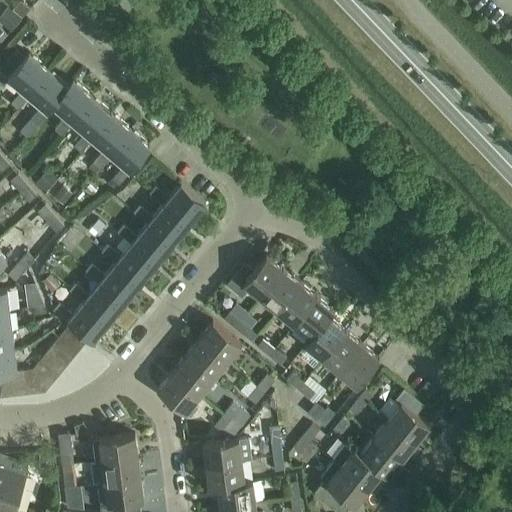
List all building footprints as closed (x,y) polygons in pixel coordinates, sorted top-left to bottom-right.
[(8,75),(20,86),(41,61),(29,51),(26,55),(17,47),(0,66),(0,67),(9,75),(8,75)] [(41,61),(20,86),(23,88),(11,101),(18,107),(30,94),(41,103),(62,79),(41,61)] [(62,79),(41,103),(42,104),(31,118),(38,124),(50,109),(48,108),(52,102),(67,114),(87,90),(72,78),(67,84),(62,79)] [(74,144),(76,146),(108,108),(87,90),(67,114),(55,128),(62,134),(74,121),(86,131),(74,144)] [(108,108),(76,146),(81,150),(93,137),(105,147),(93,161),(89,166),(92,169),(128,126),(108,108)] [(128,126),(92,169),(96,172),(112,153),(124,163),(113,177),(108,182),(114,187),(120,183),(132,169),(130,167),(150,144),(128,126)] [(10,162),(1,152),(0,153),(0,166),(2,169),(10,162)] [(48,168),(37,180),(46,189),(58,177),(48,168)] [(11,179),(20,190),(28,183),(18,172),(11,179)] [(151,190),(189,222),(205,202),(180,181),(168,195),(155,184),(151,190)] [(36,193),(28,183),(20,190),(29,199),(36,193)] [(64,183),(54,194),(64,203),(74,192),(64,183)] [(135,209),(173,241),(189,222),(151,190),(149,192),(162,203),(153,215),(139,204),(135,209)] [(37,209),(55,230),(63,223),(45,202),(37,209)] [(119,229),(157,260),(173,241),(135,209),(133,211),(147,222),(136,234),(123,223),(119,229)] [(98,217),(88,229),(94,234),(104,222),(98,217)] [(103,248),(141,280),(157,260),(119,229),(117,230),(131,241),(120,254),(107,243),(103,248)] [(87,268),(125,299),(141,280),(103,248),(101,250),(115,261),(104,273),(91,262),(87,268)] [(35,257),(27,250),(8,272),(16,279),(35,257)] [(230,278),(226,283),(242,295),(245,291),(249,286),(260,295),(283,266),(267,252),(255,267),(243,281),(239,286),(230,278)] [(230,278),(239,286),(243,281),(255,267),(245,259),(230,278)] [(283,266),(260,295),(277,308),(300,280),(283,266)] [(71,287),(109,318),(125,299),(87,268),(85,270),(98,280),(88,293),(75,282),(71,287)] [(50,271),(43,277),(50,286),(58,280),(50,271)] [(300,280),(277,308),(293,322),(317,294),(300,280)] [(0,287),(0,308),(9,307),(6,287),(0,287)] [(92,338),(109,318),(71,287),(69,289),(82,300),(72,312),(59,301),(53,308),(67,320),(69,319),(92,338)] [(317,294),(293,322),(310,336),(334,307),(317,294)] [(45,303),(32,305),(33,314),(46,312),(45,303)] [(0,308),(0,329),(11,328),(9,307),(0,308)] [(334,307),(310,336),(306,342),(323,356),(346,327),(330,314),(335,308),(334,307)] [(224,316),(235,325),(241,318),(230,309),(224,316)] [(199,336),(227,359),(242,341),(213,318),(199,336)] [(235,325),(247,335),(253,328),(241,318),(235,325)] [(346,327),(323,356),(340,370),(363,341),(346,327)] [(0,329),(0,349),(14,348),(11,328),(0,329)] [(64,328),(56,338),(74,354),(83,343),(64,328)] [(185,352),(214,375),(227,359),(199,336),(185,352)] [(257,344),(268,353),(274,345),(263,336),(257,344)] [(47,348),(66,364),(74,354),(56,338),(47,348)] [(363,341),(340,370),(357,384),(381,355),(363,341)] [(287,355),(274,345),(268,353),(281,363),(287,355)] [(0,370),(10,370),(17,369),(14,348),(0,349),(0,370)] [(47,348),(38,359),(57,374),(66,364),(47,348)] [(172,369),(200,392),(214,375),(185,352),(172,369)] [(38,359),(32,367),(44,389),(57,374),(38,359)] [(32,367),(22,368),(25,392),(44,389),(32,367)] [(17,369),(10,370),(13,393),(25,392),(22,368),(17,369)] [(192,401),(200,392),(172,369),(157,387),(185,410),(186,409),(190,413),(197,405),(192,401)] [(10,370),(0,370),(0,387),(1,395),(13,393),(10,370)] [(286,378),(298,387),(303,380),(292,371),(286,378)] [(266,372),(257,383),(265,389),(274,378),(266,372)] [(315,389),(303,380),(298,387),(309,396),(315,389)] [(255,401),(265,389),(257,383),(247,394),(255,401)] [(369,383),(359,395),(367,401),(377,388),(369,383)] [(400,401),(387,417),(416,440),(430,422),(416,411),(422,403),(423,401),(405,386),(403,387),(395,397),(400,401)] [(358,411),(367,401),(359,395),(351,405),(358,411)] [(222,427),(222,430),(224,433),(224,435),(230,433),(236,432),(250,413),(233,400),(224,412),(230,417),(222,427)] [(326,406),(317,417),(325,423),(337,409),(328,403),(326,406)] [(221,429),(222,430),(222,427),(230,417),(224,412),(214,424),(221,429)] [(342,416),(331,428),(339,434),(349,422),(342,416)] [(374,434),(403,457),(416,440),(387,417),(374,434)] [(312,421),(302,433),(310,439),(319,427),(312,421)] [(269,424),(273,453),(283,452),(279,423),(269,424)] [(93,438),(96,459),(96,460),(138,454),(135,432),(93,438)] [(224,438),(202,441),(205,462),(241,457),(252,456),(249,435),(238,436),(232,437),(236,432),(230,433),(224,435),(224,438)] [(301,450),(310,439),(302,433),(293,445),(301,450)] [(383,468),(382,469),(389,474),(403,457),(374,434),(361,451),(383,468)] [(61,465),(62,465),(72,463),(73,463),(69,439),(58,440),(61,465)] [(347,441),(334,457),(340,462),(340,463),(369,486),(382,469),(383,468),(361,451),(354,445),(354,446),(347,441)] [(54,451),(41,452),(42,465),(55,464),(54,451)] [(0,504),(15,509),(26,474),(30,462),(0,452),(0,504)] [(285,468),(283,452),(273,453),(275,469),(285,468)] [(97,480),(97,481),(141,475),(138,454),(96,460),(96,459),(91,460),(94,481),(97,480)] [(208,485),(216,484),(244,480),(241,457),(205,462),(208,485)] [(314,489),(340,510),(342,511),(351,501),(355,504),(369,486),(340,463),(340,462),(334,457),(320,475),(323,478),(314,489)] [(62,465),(64,486),(74,484),(72,463),(62,465)] [(141,475),(97,481),(101,510),(117,511),(140,511),(139,498),(144,498),(141,475)] [(216,484),(219,505),(256,500),(252,478),(244,480),(216,484)] [(288,481),(290,496),(299,494),(297,480),(288,481)] [(76,499),(74,484),(64,486),(66,500),(76,499)] [(292,511),(301,509),(299,494),(290,496),(292,511)] [(263,511),(263,510),(257,511),(256,500),(219,505),(219,511),(263,511)]
